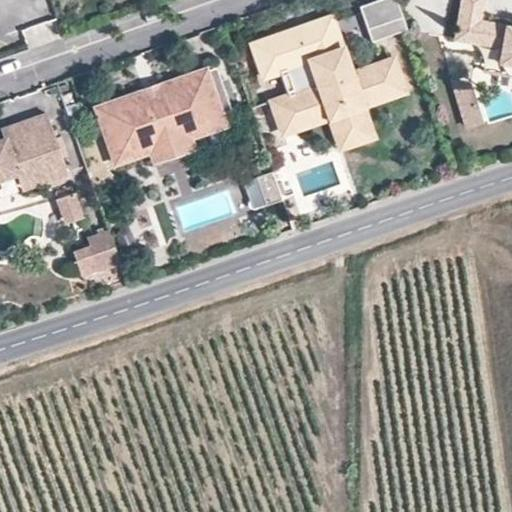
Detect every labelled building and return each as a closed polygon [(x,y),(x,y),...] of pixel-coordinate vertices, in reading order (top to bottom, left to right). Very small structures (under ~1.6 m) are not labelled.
[(401,22),(393,0),(353,0),(366,35),(401,22)] [(511,18),(478,12),(479,0),(458,0),(453,31),(500,39),(497,54),(511,56),(511,18)] [(340,55),(339,56),(310,66),(306,54),(334,44),(324,15),(287,28),(285,24),(245,38),(256,72),(274,65),(282,89),(293,120),(324,109),(329,123),(360,112),(355,99),(397,84),(386,53),(344,67),(340,55)] [(24,26),(31,45),(56,36),(50,17),(24,26)] [(334,44),(306,54),(310,66),(339,56),(334,44)] [(511,56),(497,54),(495,65),(511,67),(511,56)] [(226,103),(212,60),(200,64),(199,61),(170,71),(171,74),(152,81),(154,88),(144,92),(141,84),(93,102),(108,145),(126,138),(129,149),(147,143),(148,143),(147,138),(181,126),(183,131),(184,130),(201,124),(200,120),(218,113),(215,107),(226,103)] [(474,116),(462,75),(446,73),(460,120),(474,116)] [(154,88),(152,81),(141,84),(144,92),(154,88)] [(293,120),(282,89),(266,95),(277,126),(293,120)] [(63,167),(42,106),(0,120),(0,170),(11,166),(31,160),(36,176),(63,167)] [(366,131),(360,112),(329,123),(335,142),(366,131)] [(185,135),(184,130),(183,131),(181,126),(147,138),(148,143),(147,143),(149,148),(152,157),(189,144),(185,135)] [(129,149),(126,138),(108,145),(112,155),(129,149)] [(36,176),(31,160),(11,166),(17,183),(36,176)] [(277,196),(267,165),(250,170),(261,201),(277,196)] [(78,211),(69,186),(51,192),(59,217),(78,211)] [(115,256),(104,223),(81,231),(93,264),(115,256)]
